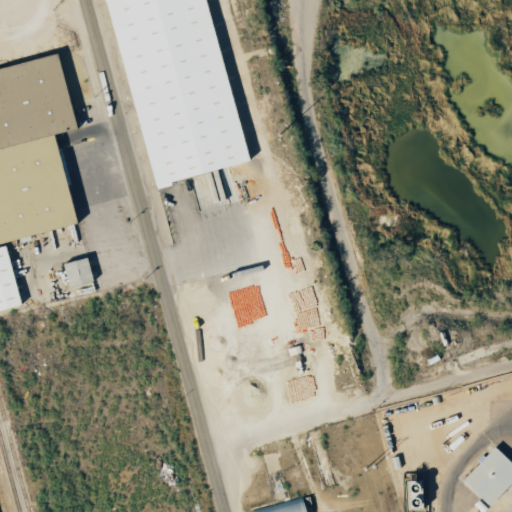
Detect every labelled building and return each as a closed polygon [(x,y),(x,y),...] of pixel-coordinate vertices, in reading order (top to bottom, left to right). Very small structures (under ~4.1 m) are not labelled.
[(102,0),(147,187),(243,165),(203,0),(102,0)] [(0,68),(0,241),(72,225),(52,135),(72,130),(56,56),(0,68)] [(0,309),(18,305),(4,245),(0,246),(0,309)] [(61,262),(66,288),(90,283),(85,258),(61,262)] [(487,506),(511,479),(511,466),(491,447),(459,481),(487,506)]
